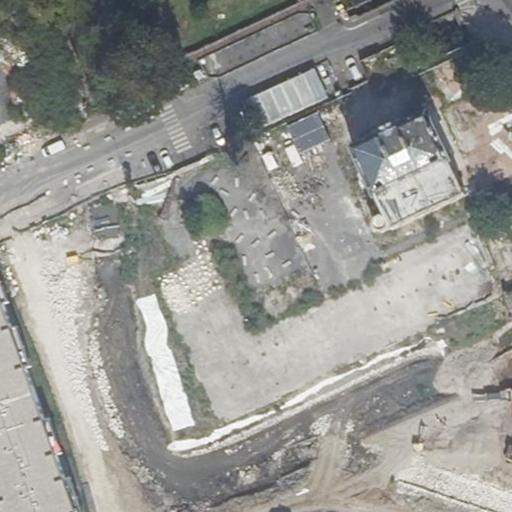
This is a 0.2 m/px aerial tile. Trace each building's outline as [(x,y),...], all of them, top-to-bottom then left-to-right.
[(458,186),(420,105),(359,133),(384,193),(376,197),(381,211),(391,208),(394,214),(458,186)] [(0,284),(0,293),(4,307),(10,305),(2,284),(0,284)] [(0,511),(76,511),(66,482),(57,457),(45,423),(27,371),(13,331),(4,307),(0,293),(0,511)] [(13,331),(27,371),(32,369),(18,329),(13,331)] [(62,456),(50,421),(45,423),(57,457),(62,456)] [(82,511),(71,480),(66,482),(76,511),(82,511)]
